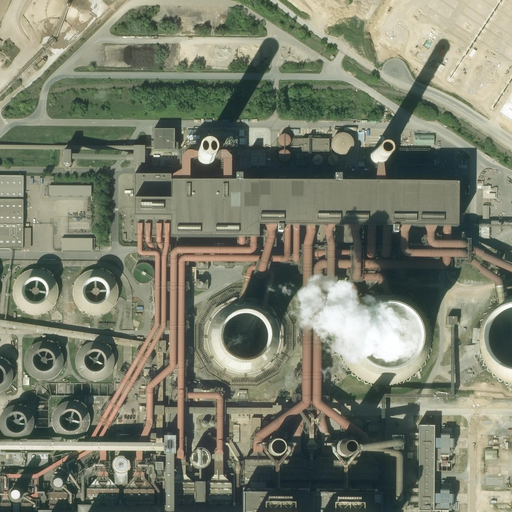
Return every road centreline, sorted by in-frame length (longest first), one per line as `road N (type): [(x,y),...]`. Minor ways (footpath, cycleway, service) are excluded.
road 1 (unknown): [(148,130),(153,170),(469,171),(483,157)]
road 2 (unknown): [(113,256),(121,170),(148,130)]
road 3 (unclassified): [(511,142),(397,78)]
